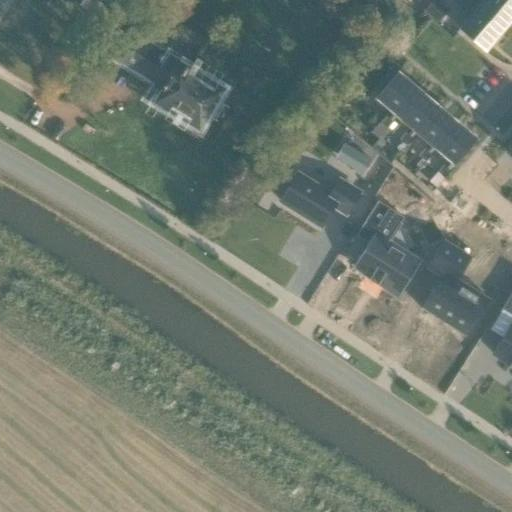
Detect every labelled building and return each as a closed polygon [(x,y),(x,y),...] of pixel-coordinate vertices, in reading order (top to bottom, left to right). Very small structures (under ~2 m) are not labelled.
[(57,0),(52,0),(50,3),(58,10),(63,4),(57,0)] [(85,0),(84,0),(77,9),(82,13),(89,19),(97,9),(85,0)] [(436,0),(433,0),(424,12),(438,24),(449,11),(436,0)] [(472,16),(460,30),(485,52),(502,32),(477,10),(478,9),(468,0),(464,0),(460,5),(472,16)] [(485,0),(478,9),(477,10),(502,32),(511,20),(511,6),(504,0),(485,0)] [(97,9),(89,19),(99,27),(106,17),(97,9)] [(133,37),(119,60),(158,84),(148,99),(183,120),(180,124),(196,133),(222,91),(187,69),(189,66),(156,46),(154,50),(133,37)] [(398,73),(376,99),(391,111),(380,124),(387,130),(398,117),(396,116),(417,90),(398,73)] [(417,90),(396,116),(398,117),(410,128),(399,140),(406,146),(417,134),(415,132),(437,107),(417,90)] [(437,107),(415,132),(417,134),(429,144),(418,156),(425,162),(436,150),(434,148),(456,123),(437,107)] [(456,123),(434,148),(436,150),(448,160),(437,173),(444,179),(456,165),(455,165),(476,140),(456,123)] [(380,124),(372,133),(379,139),(387,130),(380,124)] [(358,154),(350,167),(363,175),(371,162),(358,154)] [(437,173),(430,182),(437,188),(444,179),(437,173)] [(296,174),(280,201),(322,227),(335,208),(347,216),(360,194),(339,181),(330,195),(296,174)] [(370,244),(355,267),(383,285),(382,287),(396,296),(397,293),(398,294),(418,262),(387,243),(403,217),(377,201),(356,235),(370,244)] [(444,276),(424,308),(467,334),(486,303),(454,283),(469,260),(445,245),(431,268),(444,276)] [(511,292),(502,309),(511,315),(511,292)] [(511,324),(493,354),(511,366),(511,324)]
